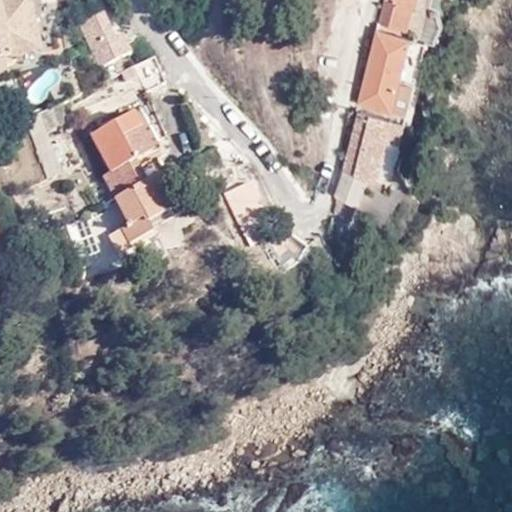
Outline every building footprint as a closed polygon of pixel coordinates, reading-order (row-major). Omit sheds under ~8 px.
[(6,58),(20,55),(38,52),(27,0),(0,0),(0,79),(10,78),(9,68),(6,58)] [(416,6),(417,0),(384,0),(379,22),(402,28),(407,3),(416,6)] [(83,26),(94,49),(114,40),(102,15),(89,21),(90,23),(83,26)] [(393,111),(411,36),(377,28),(358,101),(393,111)] [(114,40),(94,49),(101,63),(124,52),(117,39),(114,40)] [(22,66),(20,55),(6,58),(9,68),(22,66)] [(164,85),(154,60),(136,68),(148,92),(164,85)] [(398,119),(362,110),(351,152),(367,156),(363,173),(383,178),(398,119)] [(38,113),(23,120),(46,182),(62,176),(38,113)] [(140,113),(133,116),(153,154),(159,151),(140,113)] [(103,179),(114,201),(162,176),(155,161),(139,168),(135,163),(153,154),(133,116),(90,138),(110,175),(103,179)] [(221,164),(214,149),(182,166),(189,179),(221,164)] [(368,179),(347,170),(337,195),(358,203),(368,179)] [(162,176),(114,201),(129,227),(123,230),(131,245),(152,234),(150,231),(147,225),(173,212),(165,196),(173,192),(164,175),(162,176)] [(248,180),(233,188),(254,229),(269,221),(248,180)] [(147,225),(150,231),(184,213),(173,192),(165,196),(173,212),(147,225)]
